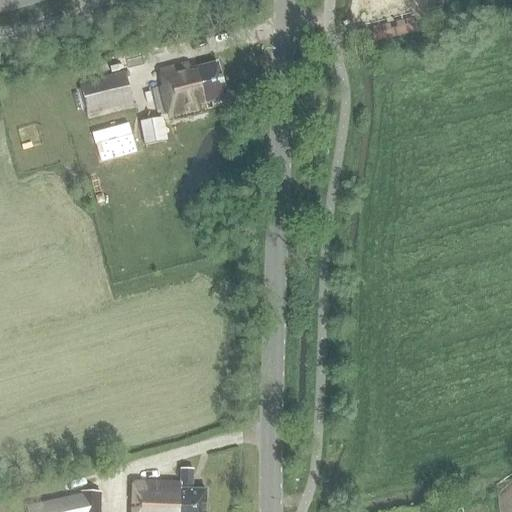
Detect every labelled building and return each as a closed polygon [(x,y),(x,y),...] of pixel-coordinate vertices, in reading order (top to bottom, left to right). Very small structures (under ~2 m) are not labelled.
[(0,0),(0,13),(46,0),(0,0)] [(419,19),(402,23),(406,36),(422,32),(419,19)] [(371,31),(374,44),(390,40),(386,27),(371,31)] [(156,52),(154,45),(142,48),(143,55),(156,52)] [(189,66),(160,74),(165,91),(162,92),(169,119),(207,110),(206,104),(226,99),(218,65),(191,72),(189,66)] [(132,108),(123,72),(80,82),(88,118),(132,108)] [(167,141),(162,117),(139,122),(144,146),(167,141)] [(133,483),(131,511),(205,511),(206,491),(192,491),(193,471),(180,470),(180,484),(133,483)] [(81,496),(27,507),(27,511),(99,511),(100,493),(81,493),(81,496)]
